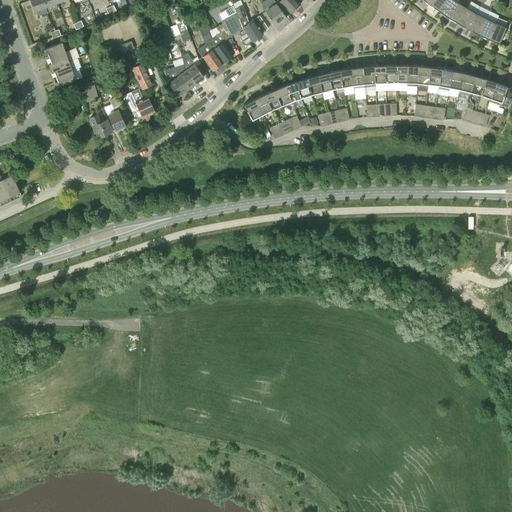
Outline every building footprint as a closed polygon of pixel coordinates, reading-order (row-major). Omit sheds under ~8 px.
[(46,7),(43,0),(30,0),(34,11),(46,7)] [(195,0),(202,15),(206,13),(200,0),(195,0)] [(272,0),(262,0),(266,12),(274,26),(286,17),(276,3),(275,4),(272,0)] [(278,0),(279,1),(291,12),(300,4),(296,0),(278,0)] [(432,0),(429,4),(439,11),(446,0),(432,0)] [(453,0),(446,0),(439,11),(448,17),(457,3),(453,0)] [(457,3),(448,17),(458,23),(467,8),(457,3)] [(249,22),(243,4),(242,5),(235,8),(236,12),(240,21),(242,28),(252,42),(263,34),(262,32),(268,28),(259,15),(249,22)] [(467,8),(458,23),(468,29),(476,13),(467,8)] [(221,20),(223,23),(227,28),(240,21),(236,12),(221,20)] [(476,13),(468,29),(478,34),(485,18),(476,13)] [(485,18),(478,34),(488,39),(495,23),(485,18)] [(183,41),(190,38),(183,21),(177,24),(183,41)] [(211,37),(204,22),(198,25),(206,43),(198,49),(202,56),(212,70),(223,63),(207,40),(211,37)] [(211,37),(207,40),(223,63),(233,56),(223,41),(232,36),(223,23),(216,27),(220,32),(211,38),(211,37)] [(495,23),(488,39),(499,43),(505,27),(495,23)] [(167,45),(173,43),(168,29),(162,31),(167,45)] [(134,38),(123,42),(126,50),(137,46),(134,38)] [(48,53),(49,57),(66,52),(62,42),(43,49),(45,54),(48,53)] [(66,52),(49,57),(51,62),(48,63),(50,68),(69,61),(66,52)] [(118,52),(104,56),(105,61),(119,57),(118,52)] [(181,56),(184,64),(186,70),(195,83),(204,76),(187,54),(186,55),(185,53),(181,55),(181,56)] [(69,61),(50,68),(52,72),(54,71),(56,76),(72,70),(69,61)] [(142,64),(133,68),(142,88),(151,84),(142,64)] [(177,76),(187,89),(195,83),(186,70),(184,64),(174,68),(177,76)] [(373,66),(375,83),(385,82),(385,65),(373,66)] [(385,65),(385,82),(396,82),(396,65),(385,65)] [(396,65),(396,82),(407,82),(407,65),(396,65)] [(417,86),(419,65),(407,65),(407,82),(407,85),(417,86)] [(428,87),(428,84),(430,67),(419,65),(417,86),(428,87)] [(351,68),(354,88),(364,87),(362,66),(351,68)] [(375,86),(375,83),(373,66),(362,66),(364,87),(375,86)] [(428,84),(438,85),(439,85),(441,68),(430,67),(428,84)] [(178,95),(187,89),(177,76),(174,68),(170,69),(164,71),(169,82),(178,95)] [(340,70),(343,87),(353,85),(354,88),(351,68),(340,70)] [(439,85),(438,85),(438,88),(449,90),(452,70),(441,68),(439,85)] [(72,70),(56,76),(58,81),(55,82),(57,86),(76,79),(72,70)] [(328,72),(332,89),(343,87),(340,70),(328,72)] [(452,70),(449,90),(449,87),(459,89),(459,92),(463,72),(452,70)] [(318,75),(322,92),(332,89),(328,72),(318,75)] [(463,72),(459,92),(469,95),(470,92),(474,75),(463,72)] [(307,78),(312,94),(322,92),(318,75),(307,78)] [(470,92),(480,95),(485,78),(474,75),(470,92)] [(296,81),(302,98),(312,94),(307,78),(296,81)] [(485,78),(480,95),(490,98),(489,101),(496,82),(485,78)] [(86,102),(99,99),(94,81),(81,84),(86,102)] [(285,85),(292,102),(302,98),(296,81),(285,85)] [(500,105),(506,107),(510,98),(503,95),(507,86),(496,82),(489,101),(500,105)] [(275,89),(282,106),(292,102),(285,85),(275,89)] [(138,89),(125,95),(132,110),(138,107),(144,121),(150,119),(148,114),(154,112),(147,96),(143,98),(138,89)] [(264,94),(272,110),(282,106),(275,89),(264,94)] [(254,99),(262,115),(272,110),(264,94),(254,99)] [(114,112),(108,114),(115,130),(126,125),(121,114),(123,114),(117,96),(110,99),(114,109),(113,110),(114,112)] [(262,115),(254,99),(244,104),(253,120),(262,115)] [(347,108),(341,109),(344,121),(349,119),(347,108)] [(468,121),(472,109),(466,108),(462,119),(468,121)] [(344,121),(341,109),(335,110),(338,122),(344,121)] [(474,123),(477,111),(472,109),(468,121),(474,123)] [(338,122),(335,110),(329,112),(332,123),(338,122)] [(479,124),(483,113),(477,111),(474,123),(479,124)] [(332,123),(329,112),(324,113),(326,125),(332,123)] [(326,125),(324,113),(318,114),(321,126),(326,125)] [(489,115),(483,113),(479,124),(485,126),(489,115)] [(97,114),(90,117),(95,132),(99,131),(101,136),(112,131),(106,119),(100,122),(97,114)] [(297,115),(291,118),(296,129),(302,126),(297,115)] [(296,129),(291,118),(286,120),(291,131),(296,129)] [(291,131),(286,120),(280,123),(285,134),(291,131)] [(285,134),(280,123),(275,125),(280,136),(285,134)] [(280,136),(275,125),(269,128),(274,139),(280,136)] [(2,179),(9,197),(20,192),(12,174),(2,179)] [(0,200),(9,197),(2,179),(0,175),(0,200)]
